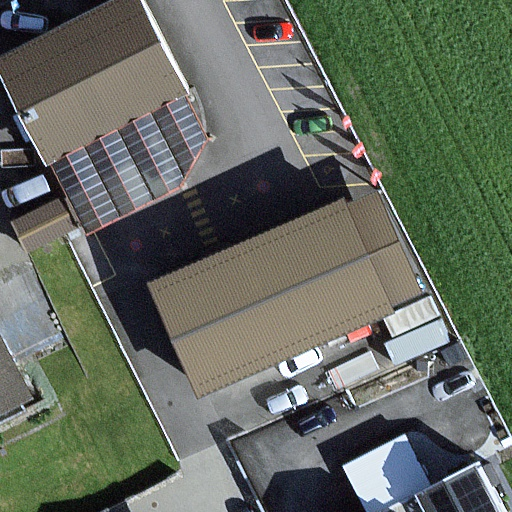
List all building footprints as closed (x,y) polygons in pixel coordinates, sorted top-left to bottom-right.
[(89,229),(174,187),(201,136),(132,0),(124,0),(5,60),(89,229)] [(414,296),(370,195),(159,286),(202,387),(414,296)] [(73,225),(61,201),(17,222),(29,247),(73,225)] [(0,409),(23,398),(0,352),(0,409)] [(430,489),(404,436),(345,465),(368,511),(384,511),(419,495),(430,489)] [(499,511),(476,466),(430,489),(419,495),(428,511),(499,511)] [(428,511),(419,495),(384,511),(428,511)]
